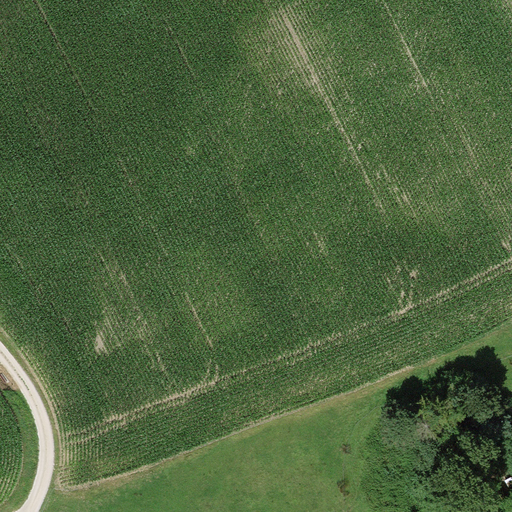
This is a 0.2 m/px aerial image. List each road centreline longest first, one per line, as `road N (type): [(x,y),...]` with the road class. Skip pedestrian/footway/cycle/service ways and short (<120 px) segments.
road 1 (track): [(511,333),(363,375),(36,502)]
road 2 (track): [(0,359),(40,415),(44,439),(31,511)]
